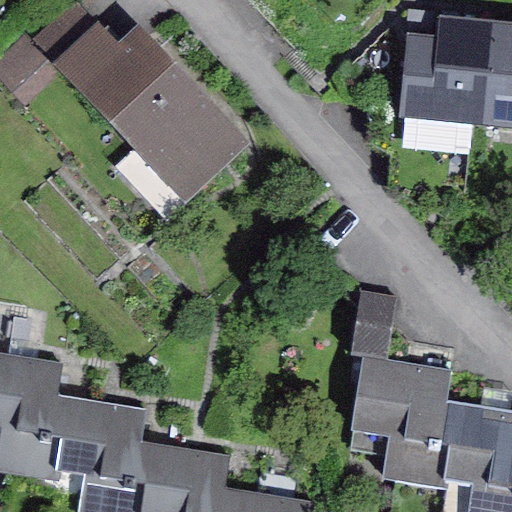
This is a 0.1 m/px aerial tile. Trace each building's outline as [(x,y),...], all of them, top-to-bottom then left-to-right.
[(0,68),(21,94),(104,26),(83,0),(70,0),(0,57),(0,68)] [(486,111),(495,27),(459,23),(457,41),(408,36),(401,102),(486,111)] [(511,28),(495,27),(486,111),(511,113),(511,28)] [(99,34),(63,68),(189,199),(244,147),(141,39),(122,57),(99,34)] [(446,218),(458,190),(450,147),(385,114),(371,144),(399,159),(388,188),(446,218)] [(501,286),(511,275),(511,231),(479,263),(501,286)] [(511,275),(501,286),(511,297),(511,275)] [(382,481),(445,491),(452,446),(439,444),(446,402),(451,372),(419,367),(417,382),(406,380),(409,365),(386,362),(396,298),(361,293),(350,356),(364,358),(352,432),(389,438),(382,481)] [(0,473),(58,482),(59,473),(65,439),(51,437),(57,397),(62,365),(31,361),(28,375),(18,374),(21,358),(0,355),(0,431),(2,432),(0,442),(0,473)] [(144,511),(148,486),(135,484),(141,443),(146,411),(114,406),(111,421),(102,420),(105,404),(57,397),(51,437),(65,439),(59,473),(84,477),(78,511),(144,511)] [(511,511),(511,412),(446,402),(439,444),(452,446),(445,491),(448,491),(447,499),(470,503),(469,511),(511,511)] [(221,511),(225,490),(230,457),(199,452),(196,468),(186,466),(189,451),(141,443),(135,484),(148,486),(144,511),(221,511)] [(269,511),(272,497),(225,490),(221,511),(312,511),(314,503),(283,498),(280,511),(269,511)]
